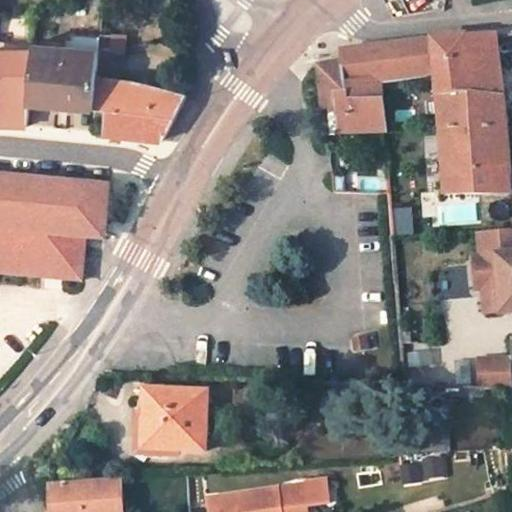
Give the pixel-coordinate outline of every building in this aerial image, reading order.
[(32,104),(35,60),(18,60),(16,24),(0,27),(0,128),(30,130),(32,104)] [(355,108),(388,106),(386,86),(442,80),(447,136),(511,132),(511,119),(510,100),(501,61),(499,38),(346,56),(348,67),(355,108)] [(107,87),(126,88),(126,52),(107,51),(107,62),(107,87)] [(35,60),(32,104),(107,110),(107,87),(107,62),(35,54),(35,60)] [(391,136),(388,106),(355,108),(348,67),(338,69),(348,136),(390,136),(391,136)] [(153,88),(126,88),(107,87),(107,110),(107,138),(164,144),(186,102),(153,88)] [(511,132),(447,136),(453,199),(511,199),(511,132)] [(393,171),(393,181),(403,180),(403,171),(393,171)] [(113,192),(113,191),(0,183),(0,276),(85,280),(89,242),(109,243),(113,198),(113,195),(113,192)] [(511,233),(486,236),(488,258),(480,259),(483,293),(490,292),(492,315),(510,314),(510,316),(511,316),(511,233)] [(511,365),(485,365),(485,396),(511,395),(511,365)] [(149,396),(147,454),(208,456),(210,398),(149,396)] [(419,465),(401,468),(404,485),(447,477),(443,454),(418,459),(419,465)] [(125,511),(123,488),(55,493),(56,496),(56,511),(125,511)] [(303,511),(303,500),(207,507),(207,511),(303,511)]
